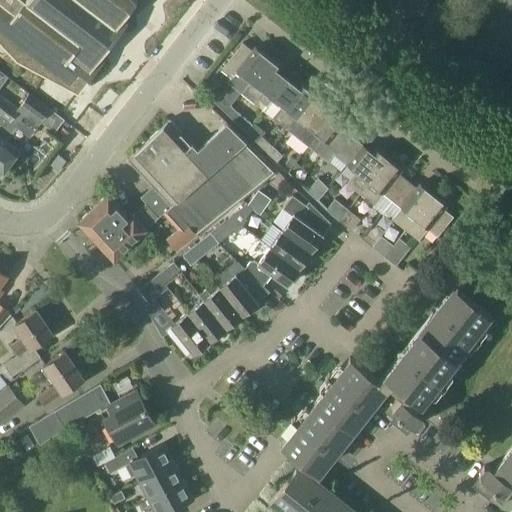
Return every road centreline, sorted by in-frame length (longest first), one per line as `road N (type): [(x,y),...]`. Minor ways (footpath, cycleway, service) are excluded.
road 1 (residential): [(478,200),(222,1)]
road 2 (residential): [(48,215),(222,1)]
road 3 (residential): [(188,402),(122,292),(48,215)]
road 4 (residential): [(301,313),(357,356),(404,288),(352,247)]
road 5 (residential): [(460,511),(474,492),(394,430),(357,472)]
road 6 (residential): [(229,511),(177,418),(188,402)]
